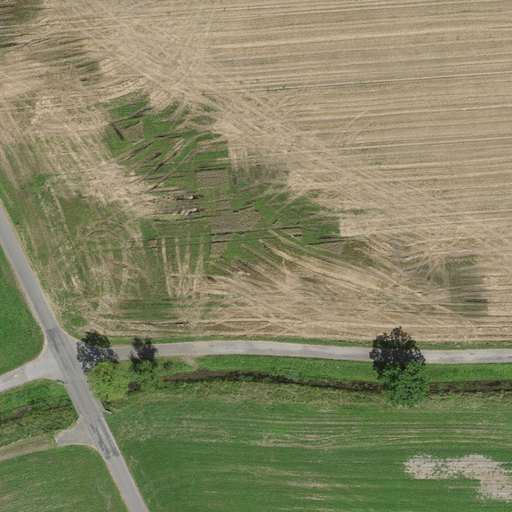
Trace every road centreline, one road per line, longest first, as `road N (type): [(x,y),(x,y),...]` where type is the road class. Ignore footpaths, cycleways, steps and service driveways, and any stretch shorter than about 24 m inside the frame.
road 1 (track): [(0,385),(103,352),(247,346),(511,354)]
road 2 (track): [(88,422),(0,232)]
